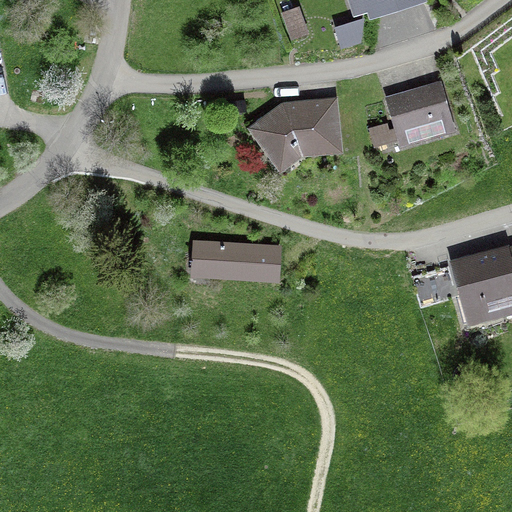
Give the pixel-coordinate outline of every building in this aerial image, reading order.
[(349,0),(354,12),(370,7),(372,11),(406,0),(349,0)] [(284,13),(292,37),(307,32),(298,8),(284,13)] [(330,28),(335,48),(354,42),(351,24),(330,28)] [(388,103),(400,144),(453,128),(440,83),(424,88),(425,92),(388,103)] [(253,128),(276,160),(296,145),(301,152),(338,148),(334,101),(284,106),(253,128)] [(211,272),(263,275),(263,269),(276,270),(277,250),(226,247),(226,244),(219,244),(219,246),(197,245),(196,258),(212,259),(211,272)] [(460,297),(467,321),(504,311),(503,305),(511,302),(511,247),(457,262),(466,295),(460,297)]
